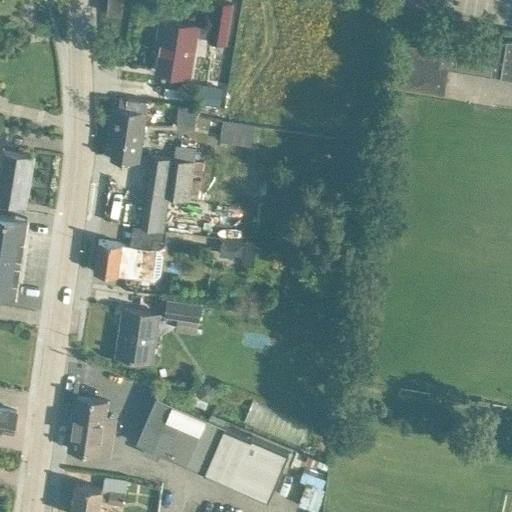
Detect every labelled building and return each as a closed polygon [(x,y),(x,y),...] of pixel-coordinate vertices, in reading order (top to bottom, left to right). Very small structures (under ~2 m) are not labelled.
[(107,0),(106,13),(122,14),(123,0),(107,0)] [(225,45),(232,3),(214,0),(210,27),(198,25),(198,24),(161,18),(158,37),(161,37),(156,70),(162,71),(162,73),(165,73),(166,71),(191,76),(198,36),(208,37),(207,42),(225,45)] [(442,48),(439,68),(449,69),(490,76),(490,75),(496,76),(499,58),(502,42),(479,38),(478,50),(443,44),(442,48)] [(496,76),(496,77),(511,79),(511,40),(503,39),(502,42),(499,58),(496,76)] [(403,42),(396,86),(400,86),(445,94),(449,69),(439,68),(442,48),(403,42)] [(115,124),(145,130),(150,101),(120,96),(118,107),(115,124)] [(180,102),(176,124),(194,127),(197,105),(180,102)] [(254,123),(224,120),(222,119),(219,142),(251,145),(254,123)] [(110,158),(141,162),(145,130),(115,124),(110,158)] [(5,130),(0,129),(0,199),(25,204),(26,203),(23,203),(27,180),(29,180),(34,155),(1,150),(5,130)] [(141,226),(165,229),(169,197),(190,200),(190,196),(200,197),(205,160),(195,159),(197,147),(176,144),(174,156),(151,153),(141,226)] [(0,291),(15,294),(17,283),(19,283),(22,264),(20,263),(21,256),(23,256),(26,237),(24,236),(25,232),(27,220),(27,218),(25,217),(15,216),(0,213),(0,291)] [(94,271),(148,279),(153,279),(160,274),(163,256),(158,250),(153,249),(153,247),(152,247),(153,238),(166,239),(167,229),(165,229),(141,226),(133,224),(130,244),(99,239),(94,271)] [(166,300),(162,315),(168,316),(178,318),(200,322),(203,306),(171,301),(166,300)] [(154,360),(161,313),(123,307),(120,328),(124,329),(124,332),(126,332),(125,338),(123,338),(120,354),(116,353),(116,354),(154,360)] [(107,400),(76,395),(68,448),(110,454),(115,417),(105,415),(107,400)] [(160,450),(206,470),(269,497),(288,451),(252,435),(251,437),(225,426),(158,396),(139,440),(146,444),(143,451),(157,458),(160,450)] [(0,408),(0,428),(13,431),(17,411),(0,408)] [(108,500),(108,501),(124,504),(127,479),(105,476),(103,487),(96,486),(76,483),(71,511),(98,511),(100,499),(108,500)]
